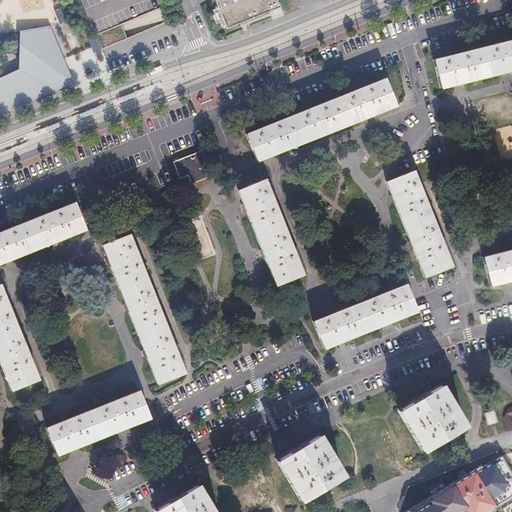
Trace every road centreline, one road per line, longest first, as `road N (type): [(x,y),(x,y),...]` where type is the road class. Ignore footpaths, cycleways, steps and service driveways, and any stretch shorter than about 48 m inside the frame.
road 1 (tertiary): [(0,167),(411,0)]
road 2 (tertiary): [(201,53),(0,133)]
road 3 (tertiary): [(351,0),(201,53)]
